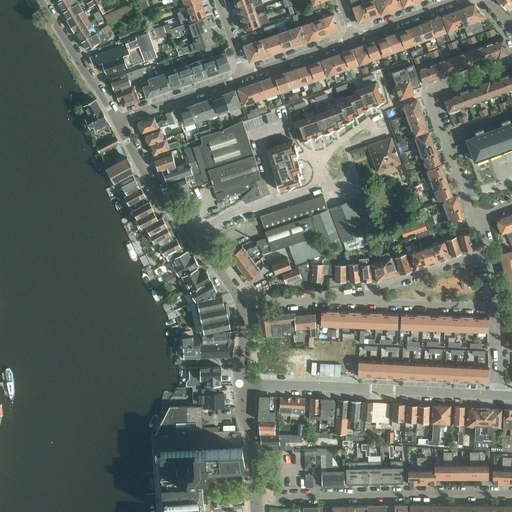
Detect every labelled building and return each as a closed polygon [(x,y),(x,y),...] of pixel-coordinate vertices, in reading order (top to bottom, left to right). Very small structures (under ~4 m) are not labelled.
[(60,0),(58,2),(63,10),(78,2),(76,0),(60,0)] [(177,12),(179,16),(203,8),(200,0),(185,5),(186,9),(177,12)] [(235,0),(234,0),(237,8),(260,0),(235,0)] [(260,0),(237,8),(240,15),(255,10),(254,6),(263,3),(261,0),(260,0)] [(350,0),(353,7),(352,7),(358,22),(360,23),(369,20),(369,19),(363,3),(362,0),(350,0)] [(373,0),(371,0),(363,3),(369,19),(379,15),(373,0)] [(391,11),(387,0),(375,0),(381,15),(391,11)] [(387,0),(391,11),(402,7),(399,0),(387,0)] [(511,3),(511,0),(497,0),(506,9),(511,3)] [(142,7),(143,12),(148,10),(147,5),(149,5),(147,1),(140,4),(142,7)] [(63,10),(68,19),(83,10),(78,2),(63,10)] [(310,7),(312,12),(321,10),(319,4),(310,7)] [(479,20),(486,17),(475,5),(473,5),(464,8),(469,24),(473,34),(483,30),(479,20)] [(203,8),(179,16),(181,24),(206,15),(203,8)] [(459,28),(469,24),(464,8),(459,10),(458,9),(455,10),(454,11),(453,12),(459,28)] [(75,32),(76,32),(91,23),(83,10),(68,19),(68,20),(75,32)] [(143,12),(146,19),(152,17),(149,10),(148,10),(143,12)] [(240,15),(242,23),(267,14),(265,11),(257,14),(255,10),(240,15)] [(93,14),(97,19),(102,16),(99,11),(93,14)] [(448,32),(459,28),(453,12),(452,12),(450,12),(447,13),(447,14),(442,16),(448,32)] [(322,14),(323,17),(329,33),(331,33),(331,34),(338,31),(339,29),(334,14),(326,16),(325,13),(322,14)] [(267,14),(242,23),(245,30),(265,24),(269,22),(267,14)] [(102,16),(97,19),(100,24),(105,21),(102,16)] [(431,20),(430,20),(435,36),(446,32),(441,16),(436,18),(435,18),(432,19),(431,20)] [(146,19),(148,26),(154,24),(152,17),(146,19)] [(188,24),(192,37),(211,30),(206,17),(188,24)] [(318,37),(313,21),(311,17),(307,19),(308,23),(302,25),(308,41),(318,37)] [(323,17),(313,21),(318,37),(329,33),(323,17)] [(424,23),(418,25),(424,40),(435,36),(430,20),(428,21),(427,20),(424,21),(424,23)] [(76,32),(81,41),(96,32),(91,23),(76,32)] [(130,29),(124,31),(125,33),(136,30),(134,24),(129,26),(130,29)] [(125,39),(129,53),(133,65),(157,57),(151,40),(171,34),(170,29),(168,24),(159,27),(149,30),(148,30),(138,34),(125,39)] [(264,28),(265,33),(276,29),(275,24),(264,28)] [(413,27),(408,28),(414,44),(424,40),(418,25),(417,24),(413,25),(413,27)] [(301,26),(290,30),(295,45),(300,44),(302,44),(304,43),(305,42),(307,42),(301,26)] [(170,29),(171,34),(173,38),(180,36),(177,27),(170,29)] [(408,28),(398,32),(404,48),(414,44),(408,28)] [(96,32),(81,41),(86,50),(97,44),(97,43),(98,42),(100,45),(108,40),(101,29),(96,32)] [(124,33),(123,33),(125,39),(138,34),(136,30),(124,34),(124,33)] [(196,49),(205,46),(210,45),(215,43),(211,30),(192,37),(196,49)] [(290,30),(278,34),(284,49),(285,49),(286,49),(289,48),(290,47),(295,45),(290,30)] [(398,32),(387,36),(393,52),(404,48),(398,32)] [(123,33),(115,37),(116,42),(125,39),(123,33)] [(278,34),(267,38),(272,53),(284,49),(278,34)] [(393,52),(387,36),(383,38),(381,38),(379,38),(378,39),(377,40),(383,56),(393,52)] [(267,38),(255,42),(261,57),(262,57),(264,57),(266,56),(267,55),(272,53),(267,38)] [(503,38),(494,42),(499,57),(509,53),(503,38)] [(375,40),(365,44),(371,60),(381,56),(375,40)] [(261,57),(255,42),(244,45),(249,61),(261,57)] [(494,42),(484,45),(490,60),(499,57),(494,42)] [(129,53),(126,44),(91,56),(90,57),(90,58),(93,65),(94,65),(95,65),(102,63),(129,53)] [(371,60),(365,44),(354,48),(360,64),(371,60)] [(209,58),(202,60),(208,76),(210,75),(211,76),(214,75),(214,73),(219,72),(214,56),(210,45),(205,46),(209,58)] [(484,45),(475,49),(480,64),(490,60),(484,45)] [(177,50),(179,55),(190,51),(188,46),(177,50)] [(353,48),(342,52),(349,71),(353,70),(352,67),(359,64),(353,48)] [(475,49),(465,52),(471,67),(480,64),(475,49)] [(214,56),(219,72),(224,70),(225,71),(228,70),(228,69),(231,68),(225,52),(214,56)] [(332,56),(338,72),(344,70),(345,72),(349,71),(342,52),(332,56)] [(465,52),(456,55),(461,70),(471,67),(465,52)] [(129,53),(102,63),(106,74),(133,65),(129,53)] [(456,55),(447,59),(452,74),(461,70),(456,55)] [(327,76),(338,72),(332,56),(327,58),(326,57),(324,58),(323,59),(321,60),(327,76)] [(447,59),(437,62),(442,77),(452,74),(447,59)] [(208,76),(202,60),(191,64),(196,80),(208,76)] [(309,64),(314,80),(315,83),(319,82),(318,79),(326,76),(320,60),(319,61),(317,61),(315,61),(313,63),(309,64)] [(437,62),(428,66),(433,81),(442,77),(437,62)] [(189,64),(178,68),(183,84),(195,80),(189,64)] [(298,68),(297,68),(303,84),(314,80),(309,64),(304,66),(302,66),(299,67),(298,68)] [(394,71),(392,72),(396,83),(394,84),(400,99),(415,93),(413,88),(421,85),(413,64),(400,69),(394,71)] [(433,81),(428,66),(418,69),(423,84),(433,81)] [(142,83),(143,86),(147,97),(151,95),(153,96),(155,95),(156,94),(161,92),(155,76),(148,79),(145,67),(141,69),(143,75),(143,77),(145,82),(149,80),(149,81),(142,83)] [(178,68),(167,72),(172,88),(183,84),(178,68)] [(287,72),(286,72),(291,88),(303,84),(297,68),(292,70),(290,70),(288,70),(287,72)] [(129,80),(143,75),(141,69),(111,79),(112,84),(112,85),(113,89),(114,89),(115,91),(131,85),(129,80)] [(167,72),(155,76),(161,92),(166,90),(167,91),(169,90),(170,89),(172,88),(167,72)] [(276,76),(274,76),(279,92),(291,88),(286,72),(281,74),(279,74),(277,74),(276,76)] [(266,79),(261,81),(266,97),(279,92),(274,76),(271,77),(269,77),(267,78),(266,79)] [(504,76),(494,80),(499,94),(509,91),(504,76)] [(494,80),(484,83),(489,98),(499,94),(494,80)] [(255,83),(249,85),(255,101),(266,97),(261,81),(260,81),(258,81),(256,82),(255,83)] [(376,82),(365,86),(372,105),(383,101),(376,82)] [(484,83),(474,87),(479,102),(489,98),(484,83)] [(255,101),(249,85),(245,86),(243,86),(241,87),(240,88),(238,89),(243,105),(255,101)] [(133,103),(139,101),(134,86),(116,92),(119,100),(120,99),(123,106),(129,104),(133,103)] [(365,86),(355,90),(356,93),(362,109),(372,105),(365,86)] [(474,87),(464,91),(469,105),(479,102),(474,87)] [(229,92),(224,94),(229,110),(240,106),(235,90),(233,91),(232,90),(229,91),(229,92)] [(464,91),(454,94),(460,109),(469,105),(464,91)] [(356,93),(345,97),(346,99),(352,116),(363,112),(362,109),(356,93)] [(224,94),(212,98),(218,114),(229,110),(224,94)] [(460,109),(454,94),(444,98),(449,113),(460,109)] [(212,98),(201,102),(206,118),(218,114),(212,98)] [(84,105),(90,116),(85,118),(90,128),(93,127),(96,133),(110,125),(95,99),(84,105)] [(346,99),(336,103),(337,106),(343,122),(353,118),(352,116),(346,99)] [(406,115),(421,110),(419,105),(420,104),(419,101),(417,101),(417,99),(402,105),(406,115)] [(201,102),(190,106),(195,122),(206,118),(201,102)] [(195,122),(190,106),(185,107),(183,107),(181,108),(180,109),(178,110),(184,125),(195,122)] [(337,106),(326,110),(333,129),(344,125),(343,122),(337,106)] [(166,113),(168,119),(169,124),(180,120),(176,109),(166,113)] [(326,110),(315,114),(322,133),(333,129),(326,110)] [(408,121),(410,125),(424,120),(424,119),(425,117),(424,114),(422,114),(421,110),(406,115),(402,117),(397,118),(399,124),(408,121)] [(315,114),(305,118),(312,137),(322,133),(315,114)] [(169,124),(168,119),(156,123),(154,117),(138,122),(138,123),(138,126),(138,127),(140,128),(140,129),(141,129),(143,133),(169,124)] [(305,118),(294,122),(301,141),(312,137),(305,118)] [(391,120),(394,130),(399,128),(395,119),(391,120)] [(511,122),(511,123),(510,119),(501,122),(503,126),(485,133),(483,129),(475,131),(477,136),(467,139),(475,162),(511,148),(511,122)] [(193,147),(202,174),(205,183),(211,180),(218,201),(242,193),(251,188),(257,183),(255,180),(261,178),(254,154),(242,120),(223,129),(211,133),(200,136),(201,138),(202,142),(201,143),(202,144),(193,147)] [(424,120),(410,125),(413,136),(428,130),(426,125),(427,124),(426,121),(425,120),(424,120)] [(149,144),(150,144),(164,139),(160,129),(144,134),(144,135),(144,137),(144,138),(146,140),(147,141),(148,141),(149,144)] [(414,137),(418,148),(433,142),(432,141),(433,140),(432,137),(430,136),(429,132),(414,137)] [(401,163),(391,137),(368,145),(377,171),(401,163)] [(100,152),(115,145),(119,142),(117,138),(108,143),(108,142),(97,147),(100,152)] [(164,139),(150,144),(150,147),(150,148),(152,150),(152,151),(153,151),(154,154),(169,149),(177,146),(180,145),(178,140),(168,144),(166,138),(164,139)] [(293,140),(266,149),(276,178),(275,178),(279,190),(286,188),(287,188),(302,182),(298,172),(301,171),(296,155),(299,154),(295,143),(294,143),(293,140)] [(119,142),(115,145),(122,159),(106,167),(107,168),(106,168),(114,183),(135,171),(127,156),(119,142)] [(418,148),(422,158),(436,152),(435,148),(435,146),(435,144),(433,143),(433,142),(418,148)] [(196,176),(202,174),(193,147),(185,149),(189,162),(176,166),(173,153),(177,152),(176,150),(156,156),(154,160),(158,170),(160,171),(162,171),(163,172),(166,182),(166,183),(169,182),(193,174),(193,176),(196,175),(196,176)] [(436,152),(422,158),(408,163),(410,167),(423,162),(425,168),(440,163),(440,161),(440,160),(439,157),(438,156),(436,152)] [(426,170),(430,180),(445,175),(443,171),(444,169),(443,166),(441,166),(441,164),(426,170)] [(120,180),(127,194),(140,187),(133,173),(120,180)] [(193,174),(169,182),(173,192),(188,187),(189,188),(205,183),(202,174),(196,176),(196,175),(193,176),(193,174)] [(430,180),(434,190),(448,185),(448,184),(449,182),(448,180),(446,179),(445,175),(430,180)] [(251,188),(241,198),(246,203),(268,193),(262,178),(256,181),(257,183),(251,188)] [(419,184),(413,187),(416,196),(418,195),(422,194),(423,194),(419,184)] [(448,185),(434,190),(436,196),(432,198),(433,202),(452,195),(450,191),(451,189),(450,186),(449,186),(448,185)] [(125,196),(129,203),(130,205),(146,196),(145,196),(144,194),(145,193),(141,187),(140,187),(127,194),(125,196)] [(128,203),(131,210),(149,200),(149,201),(150,200),(147,195),(146,196),(130,205),(129,203),(128,203)] [(323,195),(261,216),(260,216),(265,231),(312,215),(326,252),(342,246),(328,210),(323,195)] [(442,201),(446,212),(461,206),(459,202),(460,201),(459,198),(457,197),(457,195),(442,201)] [(133,209),(138,218),(153,210),(154,209),(149,201),(149,200),(131,210),(132,210),(133,209)] [(344,242),(347,251),(366,246),(363,235),(365,234),(353,200),(330,208),(343,242),(344,242)] [(461,206),(446,212),(450,222),(465,217),(464,215),(464,213),(464,211),(462,210),(461,206)] [(146,225),(151,234),(161,228),(166,225),(167,225),(162,216),(158,218),(153,210),(138,218),(137,218),(142,228),(146,225)] [(257,241),(264,253),(289,245),(296,264),(324,254),(311,216),(265,231),(267,237),(257,241)] [(511,246),(511,236),(505,217),(496,220),(501,234),(506,232),(510,241),(511,246)] [(424,220),(407,227),(400,229),(403,238),(427,229),(424,220)] [(453,227),(456,237),(459,236),(463,252),(467,250),(468,251),(471,251),(471,249),(474,248),(470,233),(463,235),(461,230),(463,230),(462,224),(453,227)] [(150,234),(154,241),(155,243),(171,235),(171,234),(166,225),(161,228),(151,234),(150,234)] [(391,229),(393,236),(400,234),(397,227),(391,229)] [(417,234),(419,239),(430,236),(428,231),(417,234)] [(157,249),(160,247),(160,246),(175,238),(173,233),(171,234),(171,235),(155,243),(154,241),(153,241),(157,249)] [(160,247),(164,254),(165,256),(181,247),(181,246),(176,237),(175,238),(160,246),(160,247)] [(462,252),(456,237),(446,240),(451,256),(455,254),(457,255),(459,254),(460,253),(462,252)] [(444,241),(433,245),(438,261),(450,257),(444,241)] [(165,256),(164,254),(163,254),(167,261),(186,251),(183,245),(181,246),(181,247),(165,256)] [(237,264),(249,255),(259,247),(257,245),(252,248),(251,247),(246,251),(243,247),(240,248),(231,255),(231,256),(231,258),(233,260),(234,260),(237,264)] [(433,245),(421,249),(427,265),(438,261),(433,245)] [(427,265),(421,249),(410,253),(415,269),(427,265)] [(176,264),(175,265),(174,266),(179,275),(199,264),(194,255),(191,257),(188,251),(188,250),(171,259),(171,260),(173,259),(176,264)] [(331,252),(331,259),(339,256),(338,250),(331,252)] [(511,251),(500,254),(503,264),(511,261),(511,251)] [(240,268),(243,271),(265,255),(263,252),(258,256),(257,255),(252,259),(249,255),(237,264),(237,266),(239,268),(240,268)] [(314,261),(311,261),(311,264),(311,279),(311,280),(322,280),(323,273),(328,274),(329,265),(330,265),(330,252),(325,254),(326,256),(324,257),(324,264),(314,264),(314,261)] [(381,261),(387,277),(391,276),(392,276),(396,275),(396,274),(398,273),(392,257),(391,257),(389,252),(380,255),(381,261)] [(412,270),(406,253),(395,257),(400,274),(412,270)] [(265,255),(243,271),(245,275),(245,276),(247,278),(248,278),(249,280),(261,271),(257,266),(267,259),(265,255)] [(273,269),(274,272),(276,272),(276,274),(291,269),(287,257),(272,263),(274,268),(273,269)] [(367,280),(372,280),(371,271),(370,264),(369,264),(369,258),(364,259),(364,264),(360,265),(361,281),(362,281),(363,282),(366,282),(367,280)] [(311,264),(311,261),(283,272),(283,273),(282,275),(283,277),(285,278),(287,283),(302,277),(301,275),(306,274),(305,279),(311,279),(311,264)] [(387,277),(381,261),(371,264),(372,269),(376,281),(377,280),(378,281),(381,280),(382,279),(387,277)] [(511,261),(503,264),(505,273),(511,271),(511,261)] [(355,281),(356,282),(359,281),(360,280),(361,280),(359,263),(348,265),(349,281),(355,281)] [(346,265),(330,265),(329,265),(328,274),(335,274),(334,281),(346,281),(346,265)] [(190,289),(190,290),(211,279),(206,270),(203,272),(200,266),(182,275),(183,277),(186,281),(185,281),(186,282),(189,286),(188,287),(189,287),(190,289)] [(193,302),(194,302),(198,300),(219,295),(216,290),(217,289),(211,279),(190,290),(188,292),(191,291),(196,300),(193,302)] [(198,300),(194,302),(198,300),(204,332),(201,333),(201,334),(231,327),(231,326),(230,327),(228,317),(231,317),(229,308),(227,308),(226,304),(224,304),(222,295),(222,294),(219,295),(198,300)] [(333,311),(321,310),(321,326),(332,327),(333,311)] [(344,311),(333,311),(332,327),(343,327),(344,311)] [(354,312),(344,311),(343,327),(354,328),(354,312)] [(296,330),(296,328),(295,315),(294,312),(267,316),(266,316),(260,316),(259,317),(259,319),(260,329),(261,330),(261,335),(283,336),(296,334),(296,332),(297,332),(296,330)] [(365,312),(354,312),(354,328),(365,328),(365,312)] [(376,313),(365,312),(365,328),(375,328),(376,313)] [(311,336),(313,336),(316,336),(315,326),(316,326),(315,313),(295,315),(296,328),(310,327),(311,336)] [(387,313),(376,313),(375,328),(386,329),(387,313)] [(398,313),(387,313),(386,329),(397,329),(398,313)] [(412,314),(401,314),(400,329),(412,330),(412,314)] [(423,314),(412,314),(412,330),(423,330),(423,314)] [(434,315),(423,314),(423,330),(433,331),(434,315)] [(445,315),(434,315),(433,331),(444,331),(445,315)] [(456,316),(445,315),(444,331),(455,332),(456,316)] [(466,316),(456,316),(455,332),(466,332),(466,316)] [(477,316),(466,316),(466,332),(477,332),(477,316)] [(489,317),(477,316),(477,332),(488,333),(489,317)] [(207,334),(207,335),(201,335),(201,334),(181,337),(181,346),(183,345),(184,358),(233,356),(234,342),(235,330),(224,331),(224,333),(207,334)] [(287,378),(287,361),(292,361),(292,354),(270,353),(270,361),(265,361),(265,377),(287,378)] [(370,361),(359,360),(358,376),(369,377),(370,361)] [(381,361),(370,361),(369,377),(380,377),(381,361)] [(392,362),(381,361),(380,377),(391,378),(392,362)] [(402,362),(392,362),(391,378),(402,378),(402,362)] [(413,363),(402,362),(402,378),(412,379),(413,363)] [(424,364),(413,363),(412,379),(423,380),(424,364)] [(435,364),(424,364),(423,380),(434,380),(435,364)] [(446,365),(435,364),(434,380),(445,381),(446,365)] [(456,365),(446,365),(445,381),(455,381),(456,365)] [(467,366),(456,365),(455,381),(466,382),(467,366)] [(190,379),(187,382),(187,386),(217,385),(221,385),(221,366),(189,367),(190,379)] [(478,366),(467,366),(466,382),(477,382),(478,366)] [(489,367),(478,366),(477,382),(488,383),(489,367)] [(203,386),(203,393),(193,393),(194,403),(204,403),(204,407),(224,406),(223,392),(219,392),(219,385),(203,386)] [(276,396),(259,396),(258,420),(275,420),(275,410),(276,397),(276,396)] [(292,397),(280,397),(280,411),(277,410),(277,420),(283,420),(283,414),(291,414),(291,411),(292,397)] [(291,411),(291,414),(291,420),(294,420),(294,411),(299,411),(298,423),(303,423),(305,398),(292,397),(291,411)] [(320,419),(320,417),(321,398),(310,398),(310,419),(320,419)] [(320,417),(323,417),(328,418),(328,424),(333,424),(335,402),(333,399),(321,399),(320,417)] [(335,433),(346,434),(349,400),(338,400),(335,433)] [(364,430),(365,419),(361,419),(360,419),(361,402),(350,401),(349,419),(354,420),(353,430),(359,430),(364,430)] [(381,431),(387,431),(388,403),(378,402),(373,402),(363,402),(361,419),(365,419),(371,420),(371,419),(381,420),(381,431)] [(393,403),(392,426),(396,426),(397,420),(404,420),(405,404),(393,403)] [(405,421),(417,421),(418,405),(413,405),(412,404),(409,404),(408,405),(406,405),(405,421)] [(418,405),(417,421),(423,422),(423,425),(429,425),(429,422),(430,406),(425,406),(424,404),(420,404),(419,405),(418,405)] [(202,405),(178,406),(170,406),(160,431),(202,430),(202,406),(202,405)] [(428,444),(439,445),(441,406),(433,405),(432,405),(431,423),(433,423),(432,441),(428,440),(428,444)] [(441,406),(439,445),(450,446),(451,432),(444,432),(445,424),(450,424),(450,406),(441,406)] [(458,447),(463,447),(463,443),(464,424),(465,407),(454,406),(453,424),(459,424),(458,447)] [(475,428),(476,407),(476,408),(475,407),(467,407),(466,426),(471,426),(471,428),(475,428)] [(474,449),(483,450),(485,408),(478,407),(477,408),(477,407),(476,407),(475,428),(474,443),(474,449)] [(485,408),(483,450),(487,450),(488,439),(491,439),(492,429),(493,408),(492,408),(491,408),(485,408)] [(493,408),(492,429),(496,429),(496,427),(501,427),(502,408),(495,408),(493,408)] [(502,451),(511,451),(511,408),(504,409),(503,427),(510,428),(510,435),(503,435),(502,447),(502,451)] [(260,434),(261,434),(275,434),(275,423),(259,422),(260,434)] [(266,445),(266,450),(279,450),(279,444),(279,442),(283,442),(283,439),(289,439),(290,444),(298,443),(297,435),(289,436),(285,436),(285,435),(279,435),(275,434),(261,434),(262,445),(266,445)] [(198,476),(202,475),(207,475),(207,467),(245,464),(243,448),(205,450),(161,452),(165,511),(193,511),(200,511),(198,476)] [(333,486),(332,466),(332,455),(332,449),(305,448),(305,455),(320,455),(327,455),(327,466),(327,471),(321,471),(322,486),(333,486)] [(443,458),(443,464),(434,464),(434,469),(435,469),(435,484),(436,484),(436,479),(448,479),(448,458),(443,458)] [(461,464),(453,464),(453,458),(448,458),(448,479),(461,479),(461,464)] [(470,458),(470,464),(461,464),(461,479),(475,479),(475,458),(470,458)] [(488,464),(480,464),(479,458),(475,458),(475,479),(488,479),(488,464)] [(403,461),(391,461),(391,467),(392,485),(403,484),(403,461)] [(333,466),(332,466),(333,486),(344,486),(344,471),(338,471),(338,462),(333,462),(333,466)] [(368,462),(357,462),(357,468),(358,485),(365,485),(366,485),(368,485),(368,468),(368,462)] [(408,469),(408,484),(422,484),(422,463),(417,463),(417,469),(408,469)] [(434,469),(427,469),(427,463),(422,463),(422,484),(435,484),(435,469),(434,469)] [(502,469),(493,469),(492,483),(506,484),(507,463),(502,463),(502,469)] [(381,467),(368,468),(368,485),(381,485),(381,467)] [(391,467),(381,467),(381,485),(384,485),(385,485),(392,485),(391,467)] [(357,468),(346,468),(346,486),(358,485),(357,468)]
